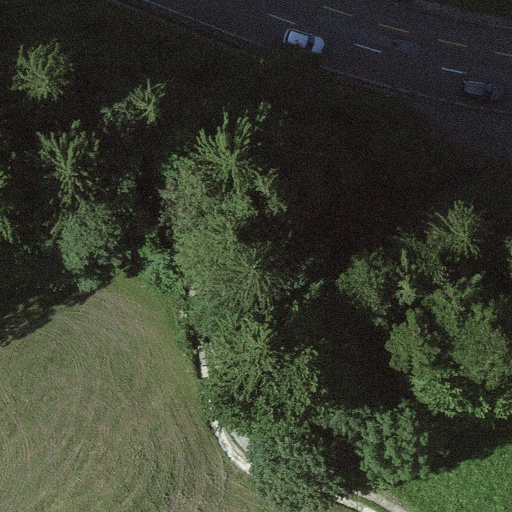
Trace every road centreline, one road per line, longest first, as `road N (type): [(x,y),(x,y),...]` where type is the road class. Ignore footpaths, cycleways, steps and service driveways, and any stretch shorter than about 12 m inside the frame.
road 1 (track): [(382,511),(236,444),(209,373),(180,140),(0,63)]
road 2 (secondary): [(228,0),(368,50),(511,84)]
